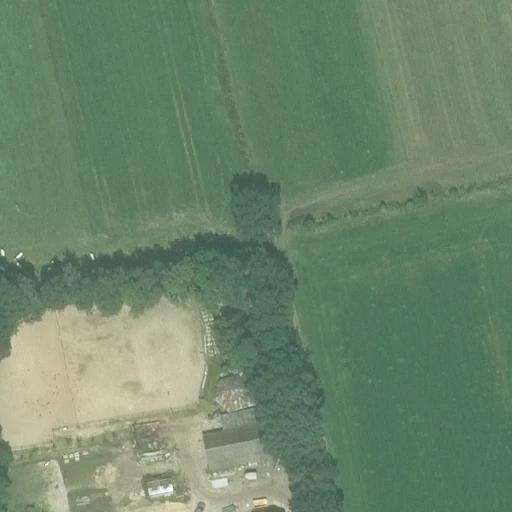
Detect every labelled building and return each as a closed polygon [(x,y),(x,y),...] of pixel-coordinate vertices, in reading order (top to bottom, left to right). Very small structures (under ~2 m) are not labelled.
[(237,297),(245,339),(267,335),(259,293),(237,297)] [(221,376),(219,383),(215,403),(229,416),(247,410),(255,412),(260,390),(240,370),(221,376)] [(211,474),(294,457),(284,406),(229,418),(232,432),(203,439),(211,474)] [(140,452),(141,466),(158,465),(157,451),(140,452)] [(0,487),(10,496),(24,481),(11,470),(0,481),(0,487)] [(140,484),(142,499),(165,496),(164,481),(140,484)]
